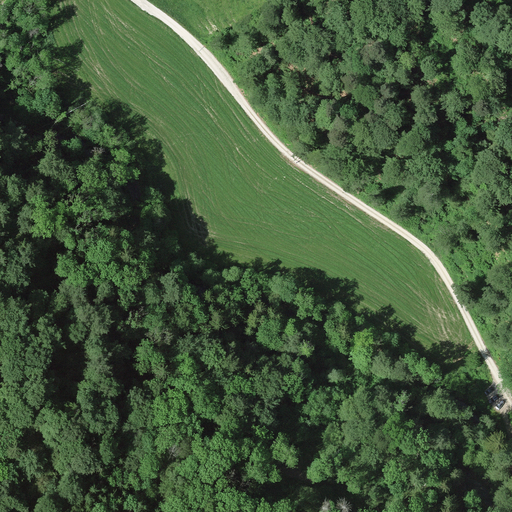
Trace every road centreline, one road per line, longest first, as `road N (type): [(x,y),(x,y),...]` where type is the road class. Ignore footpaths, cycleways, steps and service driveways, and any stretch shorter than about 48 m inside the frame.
road 1 (track): [(136,0),(206,54),(283,151),(430,254),(510,398)]
road 2 (track): [(511,89),(463,73),(434,0)]
